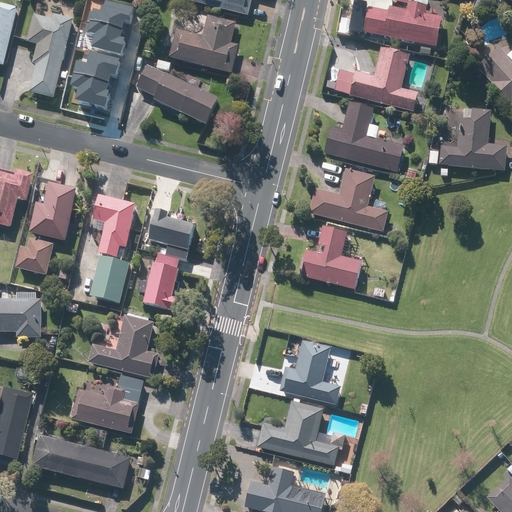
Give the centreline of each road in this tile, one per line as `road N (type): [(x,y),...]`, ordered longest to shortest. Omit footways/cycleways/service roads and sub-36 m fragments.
road 1 (secondary): [(262,187),(182,511)]
road 2 (residential): [(0,122),(262,187)]
road 3 (secondary): [(306,0),(262,187)]
